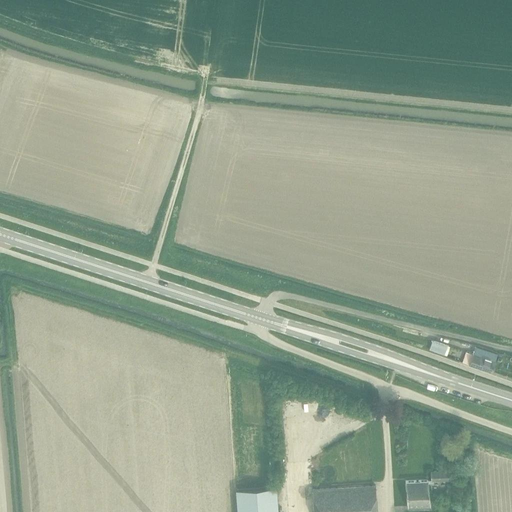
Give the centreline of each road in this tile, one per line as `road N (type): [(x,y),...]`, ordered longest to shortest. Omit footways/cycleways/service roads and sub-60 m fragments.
road 1 (primary): [(262,319),(0,234)]
road 2 (unclassified): [(262,319),(274,298),(303,298),(511,352)]
road 3 (unclassified): [(383,385),(277,343),(258,332),(262,319)]
road 4 (unclassified): [(383,385),(511,430)]
